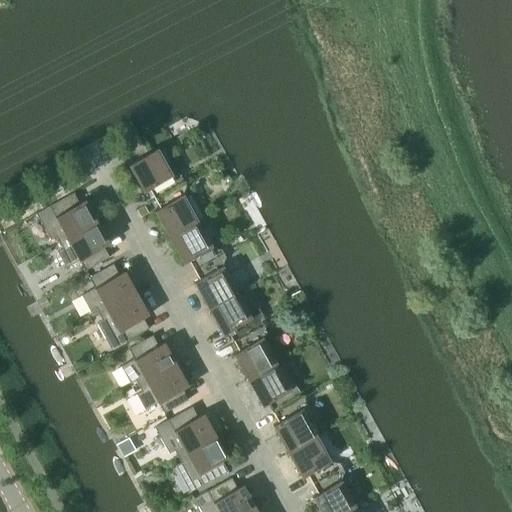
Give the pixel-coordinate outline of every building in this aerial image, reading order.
[(149,188),(154,198),(177,185),(157,149),(128,165),(143,191),(149,188)] [(197,221),(177,185),(154,198),(159,207),(154,210),(168,237),(197,221)] [(56,236),(59,242),(97,222),(87,204),(86,205),(82,208),(74,193),(73,192),(36,213),(50,239),(56,236)] [(148,213),(144,206),(137,210),(141,217),(148,213)] [(189,260),(194,269),(217,256),(197,221),(168,237),(183,263),(189,260)] [(106,239),(97,222),(59,242),(63,248),(57,251),(66,267),(79,260),(85,270),(109,257),(109,256),(108,256),(100,242),(105,239),(105,240),(106,239)] [(193,282),(208,308),(236,292),(217,256),(194,269),(199,279),(193,282)] [(95,308),(99,314),(136,293),(126,276),(125,276),(125,277),(121,279),(113,265),(113,263),(89,277),(94,287),(81,295),(90,311),(95,308)] [(228,331),(233,340),(256,328),(236,292),(208,308),(222,334),(228,331)] [(146,310),(136,293),(99,314),(102,320),(96,323),(111,349),(149,328),(148,327),(140,313),(144,310),(144,311),(146,310)] [(233,353),(247,379),(276,364),(256,328),(233,340),(238,350),(233,353)] [(135,379),(138,385),(175,364),(166,347),(165,347),(165,348),(161,350),(153,336),(152,335),(128,348),(134,359),(121,366),(129,382),(135,379)] [(185,381),(175,364),(138,385),(141,391),(136,394),(145,410),(158,402),(164,413),(188,399),(188,398),(187,398),(179,384),(184,382),(185,381)] [(268,402),(273,412),(296,399),(276,364),(247,379),(262,406),(268,402)] [(272,425),(287,451),(315,435),(296,399),(273,412),(278,421),(272,425)] [(174,450),(178,456),(215,435),(205,418),(204,419),(200,421),(192,407),(193,407),(192,406),(154,427),(169,453),(174,450)] [(224,453),(215,435),(178,456),(181,462),(175,465),(190,491),(228,470),(227,469),(219,455),(223,453),(224,453)] [(307,474),(312,483),(335,471),(315,435),(287,451),(301,477),(307,474)] [(127,439),(117,445),(123,456),(133,450),(127,439)] [(312,496),(320,511),(344,511),(355,506),(335,471),(312,483),(318,493),(312,496)] [(244,511),(254,507),(245,489),(244,490),(239,493),(232,478),(231,477),(194,498),(201,511),(244,511)]
